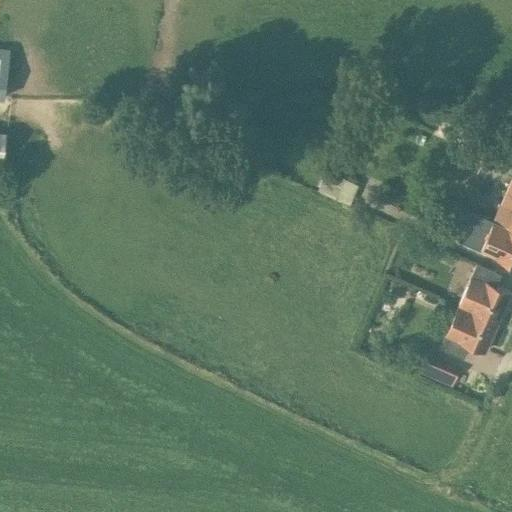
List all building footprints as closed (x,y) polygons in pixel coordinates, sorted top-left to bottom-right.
[(0,95),(5,96),(10,48),(0,46),(0,95)] [(443,112),(431,110),(429,121),(441,123),(443,112)] [(458,114),(443,113),(442,121),(472,124),(473,115),(458,114)] [(498,145),(483,139),(470,133),(461,154),(489,166),(498,145)] [(324,172),(318,193),(357,205),(363,183),(324,172)] [(511,177),(493,220),(511,227),(511,177)] [(511,227),(493,220),(471,210),(458,240),(511,263),(511,227)] [(458,304),(497,321),(511,292),(489,283),(495,271),(477,263),(458,304)] [(498,321),(497,321),(458,304),(439,346),(458,354),(464,341),(485,350),(498,321)] [(421,370),(457,383),(462,369),(427,356),(421,370)]
